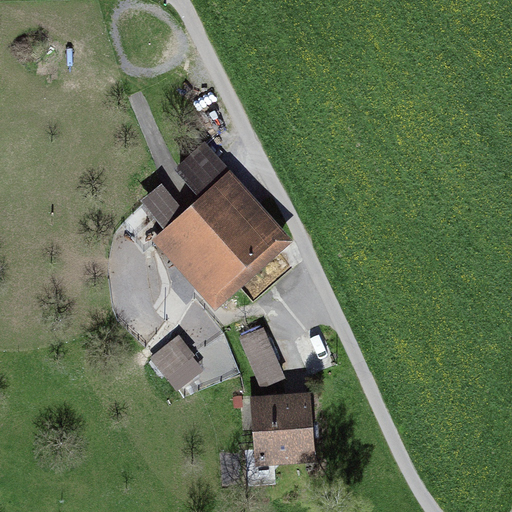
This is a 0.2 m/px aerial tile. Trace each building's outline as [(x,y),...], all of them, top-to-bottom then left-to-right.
[(295,241),(204,142),(176,168),(200,194),(184,209),(164,227),(150,240),(216,312),(295,241)] [(141,199),(164,227),(184,209),(162,181),(141,199)] [(261,388),(286,377),(264,326),(239,337),(261,388)] [(180,334),(168,344),(184,363),(167,377),(177,390),(204,369),(193,356),(196,354),(180,334)] [(184,363),(168,344),(151,358),(167,377),(184,363)] [(309,390),(250,395),(255,464),(315,460),(309,390)]
